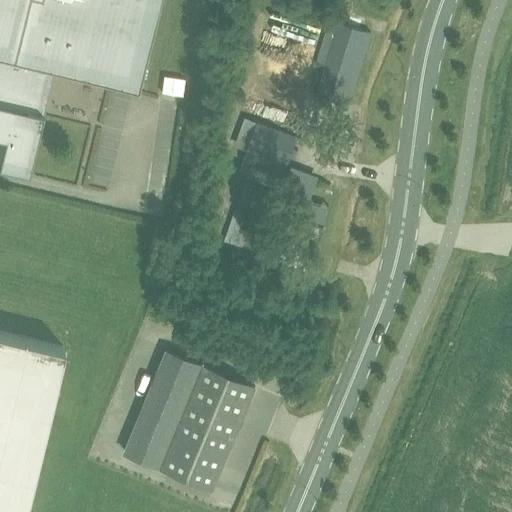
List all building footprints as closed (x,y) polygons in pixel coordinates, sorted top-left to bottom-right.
[(53,69),(137,89),(158,0),(0,0),(0,166),(28,174),(53,69)] [(350,104),(372,32),(338,22),(314,94),(350,104)] [(396,116),(385,136),(349,117),(341,133),(394,160),(412,125),(396,116)] [(299,135),(258,120),(240,173),(279,187),(299,135)] [(0,511),(23,511),(64,346),(0,330),(0,511)] [(255,386),(204,364),(167,349),(125,451),(162,466),(214,487),(255,386)]
